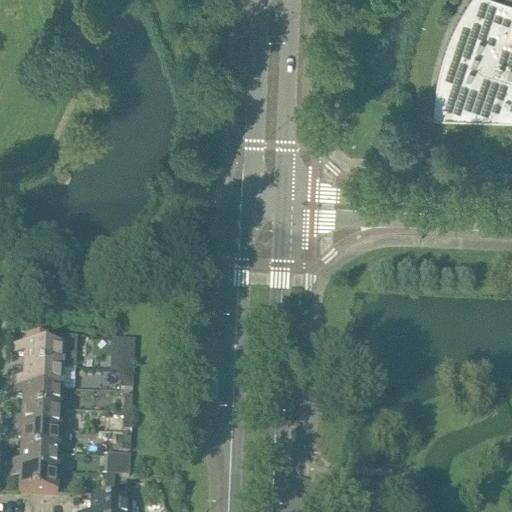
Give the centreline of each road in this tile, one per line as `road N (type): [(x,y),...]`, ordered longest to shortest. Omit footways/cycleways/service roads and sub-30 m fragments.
road 1 (tertiary): [(248,205),(233,511)]
road 2 (tertiary): [(271,511),(284,206)]
road 3 (tertiary): [(284,206),(286,0)]
road 4 (tertiary): [(258,0),(248,205)]
road 5 (tertiary): [(284,206),(435,215)]
